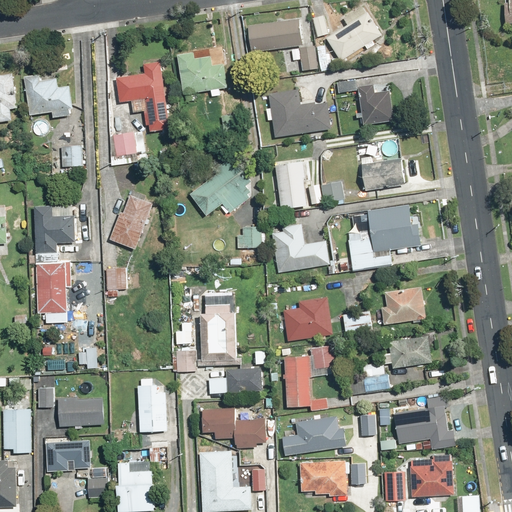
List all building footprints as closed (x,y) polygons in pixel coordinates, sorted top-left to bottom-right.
[(353,25),(330,38),(344,62),(386,38),(368,5),(348,17),(353,25)] [(328,14),(316,17),(320,35),(332,33),(328,14)] [(303,19),(252,25),(256,52),(306,45),(303,19)] [(329,54),(327,46),(320,48),(324,71),(331,69),(330,66),(334,65),(332,53),(329,54)] [(319,47),(302,49),(305,69),(322,67),(319,47)] [(197,52),(179,55),(186,93),(231,85),(227,65),(215,67),(213,57),(199,60),(197,52)] [(124,103),(135,102),(136,113),(147,111),(149,125),(153,125),(154,130),(175,127),(167,63),(147,66),(148,75),(121,79),(124,103)] [(421,71),(399,75),(401,83),(422,78),(421,71)] [(47,72),(28,74),(31,112),(75,109),(74,87),(62,88),(61,81),(48,82),(47,72)] [(0,114),(2,124),(24,121),(17,73),(0,75),(0,114)] [(357,79),(340,81),(341,92),(359,89),(357,79)] [(377,86),(363,87),(367,125),(397,122),(394,90),(378,92),(377,86)] [(297,90),(275,93),(280,136),(336,129),(333,101),(299,105),(297,90)] [(244,111),(225,113),(228,140),(247,137),(244,111)] [(147,132),(112,135),(115,164),(150,161),(147,132)] [(85,143),(64,145),(67,168),(87,166),(85,143)] [(410,184),(407,158),(377,162),(376,156),(364,158),(368,190),(410,184)] [(254,182),(238,160),(194,192),(210,215),(226,203),(233,212),(254,196),(248,186),(254,182)] [(306,161),(280,164),(285,209),(312,206),(306,161)] [(345,182),(325,185),(328,200),(347,197),(345,182)] [(322,184),(312,186),(315,203),(325,201),(322,184)] [(159,201),(131,191),(113,240),(141,250),(159,201)] [(350,241),(356,271),(396,263),(393,249),(427,243),(423,224),(416,225),(411,200),(371,208),(376,236),(350,241)] [(57,205),(37,206),(39,253),(62,252),(62,242),(78,241),(77,215),(57,216),(57,205)] [(0,243),(9,243),(8,218),(0,217),(0,243)] [(305,220),(277,223),(282,272),(332,266),(329,240),(308,242),(305,220)] [(266,249),(264,222),(246,223),(247,234),(238,235),(239,251),(266,249)] [(71,262),(40,262),(40,312),(51,312),(51,325),(70,325),(71,262)] [(129,267),(108,268),(110,293),(131,292),(129,267)] [(431,320),(424,286),(390,292),(393,308),(387,309),(391,327),(431,320)] [(243,359),(242,312),(233,312),(232,293),(211,293),(211,312),(206,312),(207,360),(243,359)] [(287,309),(290,340),(338,336),(335,295),(305,298),(306,308),(287,309)] [(373,310),(345,316),(348,334),(376,329),(373,310)] [(179,343),(200,343),(200,322),(186,322),(186,329),(179,329),(179,343)] [(395,353),(386,354),(388,365),(397,363),(397,369),(436,364),(432,334),(393,339),(395,353)] [(290,355),(291,406),(315,406),(315,410),(333,410),(332,399),(314,399),(314,376),(339,376),(339,346),(314,346),(314,355),(290,355)] [(201,349),(180,349),(180,370),(201,370),(201,349)] [(269,349),(258,349),(258,363),(269,362),(269,349)] [(386,361),(366,364),(367,378),(352,380),(354,395),(390,391),(386,361)] [(266,366),(230,368),(231,377),(213,378),(214,393),(267,391),(266,366)] [(171,383),(141,384),(143,432),(172,431),(171,383)] [(57,387),(43,387),(42,406),(56,407),(57,387)] [(434,404),(397,411),(403,444),(432,438),(434,450),(459,445),(456,430),(451,431),(447,408),(452,407),(449,394),(432,397),(434,404)] [(109,395),(62,398),(64,427),(111,424),(109,395)] [(394,407),(382,408),(383,424),(394,424),(394,407)] [(35,408),(6,408),(7,447),(18,447),(19,452),(35,451),(35,408)] [(238,437),(238,445),(271,443),(269,417),(240,419),(240,408),(207,411),(209,432),(218,432),(219,438),(238,437)] [(378,414),(364,415),(365,434),(380,433),(378,414)] [(286,436),(288,453),(351,448),(349,429),(342,429),(340,417),(299,421),(300,435),(286,436)] [(93,439),(50,441),(51,469),(95,467),(93,439)] [(173,440),(155,439),(154,460),(172,461),(173,440)] [(399,439),(383,439),(383,449),(399,449),(399,439)] [(235,451),(204,452),(206,511),(221,511),(253,511),(252,486),(237,487),(235,451)] [(349,458),(302,460),(304,491),(351,489),(349,458)] [(458,495),(455,458),(435,459),(436,463),(415,464),(417,498),(458,495)] [(0,460),(0,504),(19,505),(19,470),(12,469),(12,460),(0,460)] [(153,461),(122,461),(122,511),(159,511),(159,471),(153,471),(153,461)] [(368,464),(355,464),(355,483),(369,483),(368,464)] [(268,467),(255,468),(257,489),(270,488),(268,467)] [(408,470),(388,471),(389,500),(409,499),(408,470)] [(114,478),(92,478),(91,496),(113,497),(114,478)]
